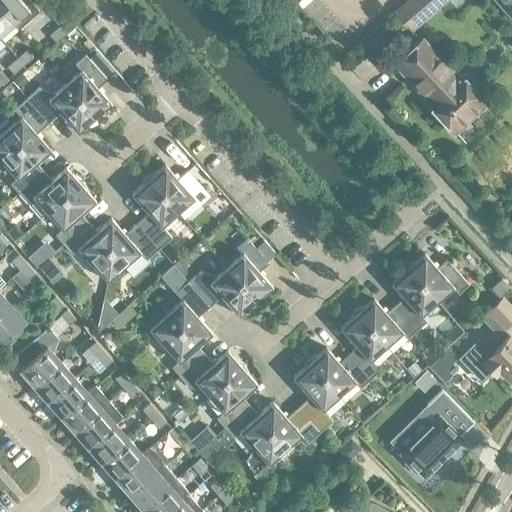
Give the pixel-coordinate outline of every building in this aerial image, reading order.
[(0,0),(0,8),(19,30),(40,12),(29,0),(0,0)] [(511,0),(497,0),(511,16),(511,0)] [(0,8),(0,34),(10,25),(17,33),(19,30),(0,8)] [(50,35),(56,42),(67,33),(60,26),(50,35)] [(469,85),(470,84),(470,78),(466,75),(461,75),(460,76),(457,74),(455,76),(422,41),(400,62),(411,73),(408,76),(430,99),(427,101),(454,130),(484,102),(469,85)] [(27,49),(17,57),(24,64),(33,56),(27,49)] [(80,70),(65,84),(94,117),(111,102),(98,87),(107,79),(85,54),(75,63),(80,70)] [(24,64),(17,57),(8,66),(14,73),(24,64)] [(12,81),(17,87),(26,79),(21,73),(12,81)] [(39,86),(26,97),(48,122),(60,112),(77,132),(94,117),(65,84),(49,98),(39,86)] [(0,133),(0,152),(7,146),(30,148),(41,138),(36,133),(48,122),(26,97),(14,109),(20,116),(0,133)] [(10,183),(18,193),(43,171),(36,162),(51,149),(41,138),(30,148),(7,146),(0,152),(0,159),(16,177),(10,183)] [(164,163),(148,178),(177,212),(193,198),(199,204),(209,195),(187,170),(178,178),(164,163)] [(33,197),(47,213),(81,183),(66,166),(51,179),(43,171),(18,193),(27,202),(33,197)] [(148,213),(137,223),(159,248),(171,237),(161,226),(177,212),(148,178),(131,193),(148,213)] [(55,234),(63,244),(88,222),(80,213),(95,200),(81,183),(47,213),(61,229),(55,234)] [(78,248),(97,270),(108,260),(109,237),(120,228),(111,217),(96,230),(88,222),(63,244),(71,254),(78,248)] [(108,260),(97,270),(106,281),(139,252),(146,259),(159,248),(137,223),(125,233),(120,228),(109,237),(108,260)] [(5,232),(13,241),(19,236),(12,227),(5,232)] [(0,233),(0,232),(0,246),(1,248),(8,242),(0,233)] [(242,253),(226,267),(255,300),(272,286),(259,271),(268,262),(267,260),(276,252),(264,239),(255,247),(246,237),(236,246),(242,253)] [(28,258),(36,267),(38,266),(45,259),(37,250),(28,258)] [(424,252),(407,267),(437,301),(452,287),(458,293),(468,284),(446,259),(437,267),(424,252)] [(12,260),(20,269),(27,263),(19,254),(12,260)] [(38,266),(51,281),(62,272),(48,257),(45,259),(38,266)] [(27,263),(20,269),(28,279),(35,273),(27,263)] [(200,270),(187,281),(209,306),(221,295),(239,315),(255,300),(226,267),(216,275),(202,272),(200,270)] [(407,267),(390,282),(403,296),(395,304),(417,329),(426,321),(421,315),(437,301),(407,267)] [(490,287),(500,298),(510,288),(501,278),(490,287)] [(181,299),(148,328),(158,339),(169,329),(192,331),(202,321),(198,316),(209,306),(187,281),(175,292),(181,299)] [(0,313),(11,304),(0,292),(0,313)] [(48,302),(56,312),(63,305),(55,296),(48,302)] [(373,297),(356,312),(385,345),(401,332),(407,338),(417,329),(395,304),(386,312),(373,297)] [(488,311),(504,328),(511,320),(511,306),(502,297),(488,311)] [(116,303),(104,314),(103,320),(106,323),(122,309),(116,303)] [(11,304),(0,313),(0,342),(25,321),(11,304)] [(59,315),(68,325),(75,318),(67,309),(59,315)] [(83,318),(89,325),(97,318),(97,315),(92,310),(83,318)] [(356,312),(339,327),(356,346),(348,354),(370,379),(379,370),(369,359),(385,345),(356,312)] [(169,329),(158,339),(177,361),(171,366),(179,376),(205,354),(197,345),(212,332),(202,321),(192,331),(169,329)] [(19,369),(33,385),(61,361),(52,351),(58,338),(48,326),(34,338),(14,356),(23,366),(19,369)] [(479,358),(475,362),(475,368),(481,374),(487,375),(491,371),(496,376),(499,373),(509,383),(511,379),(511,337),(509,335),(493,350),(480,337),(469,348),(479,358)] [(88,348),(97,357),(104,350),(96,341),(88,348)] [(326,346),(309,361),(338,395),(354,381),(360,387),(370,379),(348,354),(339,361),(326,346)] [(205,354),(179,376),(188,386),(190,388),(198,388),(200,386),(208,396),(242,366),(227,349),(212,362),(205,354)] [(104,350),(97,357),(105,366),(113,360),(104,350)] [(33,385),(47,400),(74,376),(61,361),(33,385)] [(309,361),(292,376),(309,396),(298,406),(320,431),(332,420),(323,409),(338,395),(309,361)] [(242,366),(208,396),(222,412),(216,417),(224,427),(249,405),(242,396),(257,383),(242,366)] [(116,378),(124,387),(131,381),(123,371),(116,378)] [(434,381),(425,371),(416,379),(426,389),(434,381)] [(47,400),(60,416),(87,392),(87,391),(74,376),(47,400)] [(131,381),(124,387),(133,397),(140,390),(131,381)] [(437,415),(400,452),(406,458),(403,461),(414,472),(417,469),(424,476),(462,438),(459,435),(474,421),(434,381),(426,389),(424,391),(431,398),(426,403),(437,415)] [(60,416),(74,431),(109,400),(95,385),(87,391),(87,392),(60,416)] [(74,431),(87,446),(114,422),(115,422),(122,416),(109,400),(74,431)] [(249,405),(224,427),(233,437),(239,431),(253,447),(245,460),(263,480),(266,477),(268,464),(259,453),(269,444),(271,421),(281,411),(272,400),(257,414),(249,405)] [(143,408),(151,418),(158,412),(149,402),(143,408)] [(269,444),(259,453),(268,464),(301,435),(307,442),(320,431),(298,406),(286,416),(281,411),(271,421),(269,444)] [(158,412),(151,418),(160,427),(167,421),(158,412)] [(87,446),(101,461),(128,438),(115,422),(114,422),(87,446)] [(173,436),(182,447),(189,441),(180,430),(173,436)] [(198,449),(199,450),(208,442),(199,432),(190,440),(198,449)] [(101,461),(115,477),(149,446),(141,453),(128,438),(101,461)] [(208,442),(199,450),(208,461),(222,449),(213,438),(208,442)] [(190,455),(198,449),(190,440),(189,441),(182,447),(190,455)] [(115,477),(128,492),(155,468),(156,469),(163,463),(161,460),(162,458),(153,448),(152,449),(149,446),(115,477)] [(192,465),(200,474),(207,467),(199,458),(192,465)] [(128,492),(141,507),(168,484),(156,469),(155,468),(128,492)] [(210,485),(218,495),(225,489),(217,479),(210,485)] [(141,507),(145,511),(167,511),(182,499),(168,484),(141,507)] [(225,489),(218,495),(226,504),(233,499),(225,489)] [(167,511),(198,511),(202,509),(188,494),(182,499),(167,511)] [(388,511),(372,503),(367,511),(388,511)]
